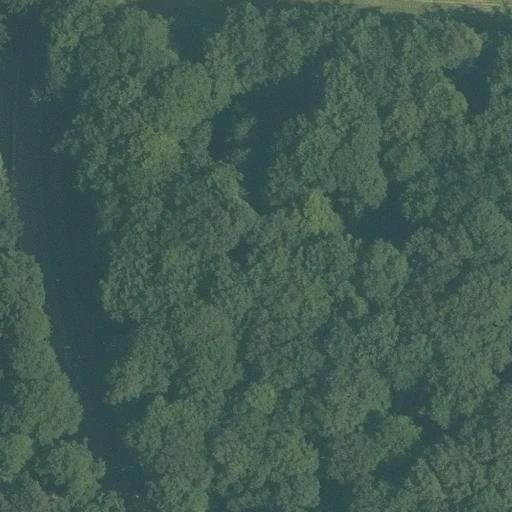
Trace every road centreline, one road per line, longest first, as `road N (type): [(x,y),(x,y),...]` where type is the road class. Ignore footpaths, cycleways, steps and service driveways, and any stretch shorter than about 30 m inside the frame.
road 1 (secondary): [(131,511),(90,438),(41,291),(27,163),(40,0)]
road 2 (track): [(511,105),(0,63)]
